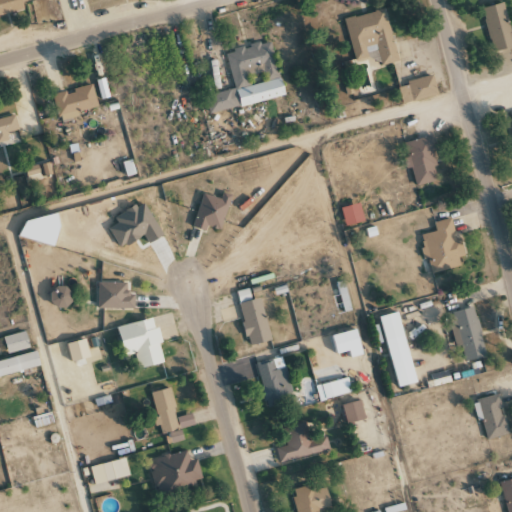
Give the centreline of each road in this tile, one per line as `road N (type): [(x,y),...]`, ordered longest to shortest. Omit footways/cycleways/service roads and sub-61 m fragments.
road 1 (residential): [(433,0),(511,292)]
road 2 (residential): [(183,271),(247,511)]
road 3 (residential): [(0,63),(227,0)]
